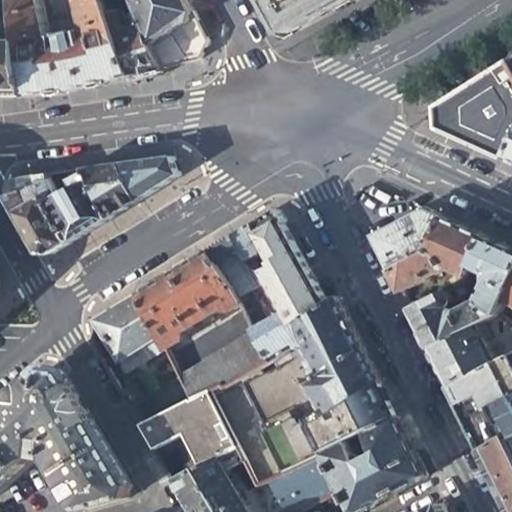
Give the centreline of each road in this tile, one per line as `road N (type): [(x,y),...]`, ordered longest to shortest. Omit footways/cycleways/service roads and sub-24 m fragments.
road 1 (residential): [(292,135),(483,511)]
road 2 (residential): [(55,311),(237,191),(292,135)]
road 3 (residential): [(292,135),(190,117),(0,135)]
road 4 (residential): [(504,0),(366,79),(292,135)]
road 5 (residential): [(511,206),(384,150),(292,135)]
road 6 (residential): [(158,498),(55,311)]
road 7 (residential): [(292,135),(221,0)]
